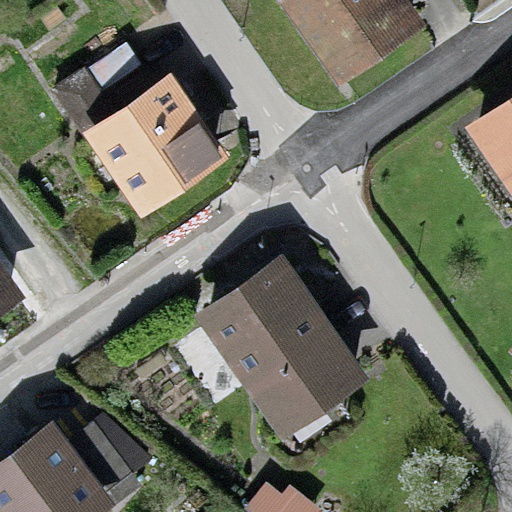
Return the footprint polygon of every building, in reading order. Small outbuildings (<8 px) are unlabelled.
[(294,0),(340,64),(410,15),(399,0),(294,0)] [(126,39),(86,67),(102,89),(141,61),(126,39)] [(169,80),(97,130),(142,196),(214,146),(169,80)] [(511,98),(479,121),(511,167),(511,98)] [(354,367),(279,260),(209,309),(284,416),(354,367)] [(0,294),(11,286),(0,271),(0,294)] [(51,426),(0,464),(0,501),(8,511),(77,511),(133,470),(94,418),(63,441),(51,426)] [(266,481),(248,507),(254,511),(309,511),(315,505),(291,488),(286,496),(266,481)]
